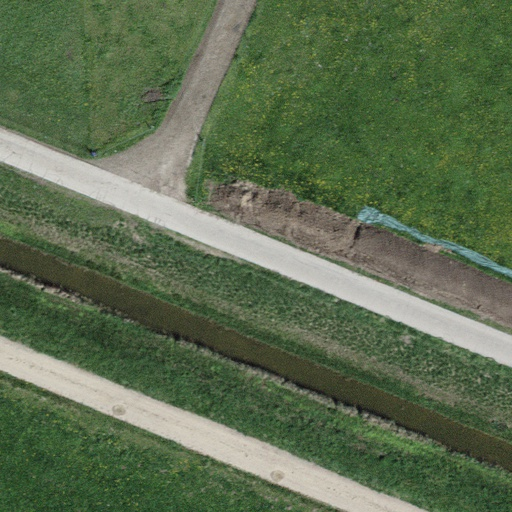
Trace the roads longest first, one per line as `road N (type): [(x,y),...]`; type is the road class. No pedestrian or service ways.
road 1 (track): [(0,361),(369,511)]
road 2 (track): [(156,214),(511,357)]
road 3 (track): [(156,214),(244,0)]
road 4 (track): [(0,151),(156,214)]
